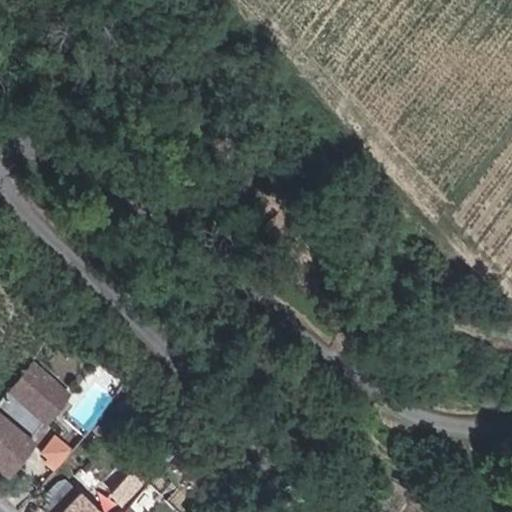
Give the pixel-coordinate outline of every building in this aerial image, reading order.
[(67,395),(30,362),(0,400),(0,471),(6,476),(32,444),(29,441),(67,395)] [(100,376),(94,371),(91,375),(97,380),(100,376)] [(125,500),(149,475),(138,464),(113,490),(125,500)] [(102,511),(71,481),(42,509),(44,511),(102,511)] [(231,497),(218,511),(219,511),(245,511),(246,511),(231,497)] [(137,511),(129,503),(120,511),(137,511)]
